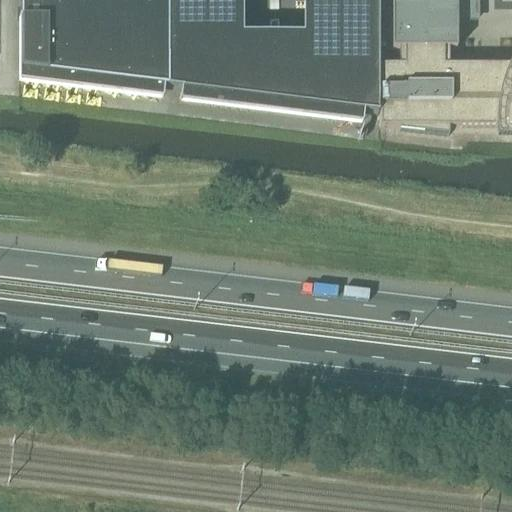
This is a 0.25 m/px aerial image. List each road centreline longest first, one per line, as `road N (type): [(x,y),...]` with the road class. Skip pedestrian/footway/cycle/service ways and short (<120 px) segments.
road 1 (motorway): [(511,324),(0,264)]
road 2 (motorway): [(0,314),(511,374)]
